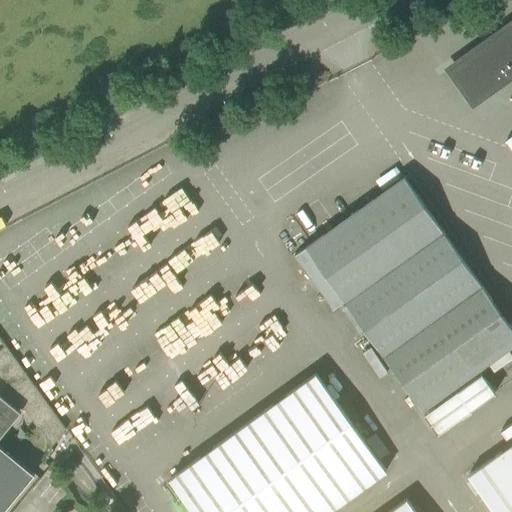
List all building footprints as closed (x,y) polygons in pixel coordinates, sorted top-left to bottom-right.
[(511,74),(511,24),(450,68),(474,101),(511,74)] [(511,324),(405,175),(295,254),(333,308),(344,299),(424,410),(511,346),(511,324)] [(191,511),(324,511),(383,470),(313,372),(167,478),(191,511)] [(482,373),(425,413),(438,432),(496,392),(482,373)] [(0,507),(5,511),(37,473),(0,442),(0,438),(22,412),(0,393),(0,507)] [(511,511),(511,443),(469,474),(497,511),(511,511)] [(412,511),(404,500),(387,511),(412,511)]
